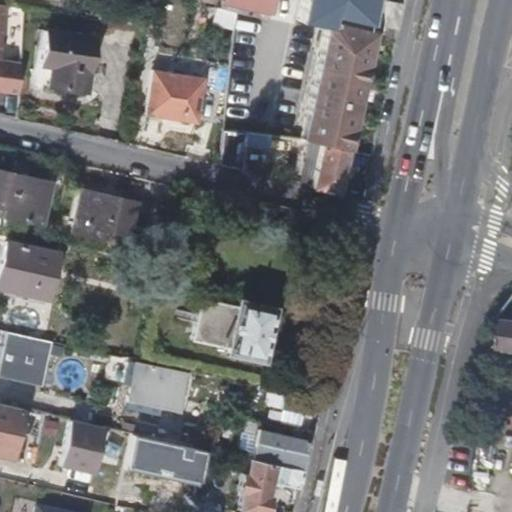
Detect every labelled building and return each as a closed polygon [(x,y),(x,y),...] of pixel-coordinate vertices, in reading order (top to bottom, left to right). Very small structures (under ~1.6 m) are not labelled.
[(221,0),(221,1),(270,10),(271,0),(221,0)] [(294,0),(271,0),(270,10),(291,14),(294,0)] [(301,0),(298,15),(329,22),(334,3),(340,5),(338,12),(370,19),(373,0),(301,0)] [(399,18),(403,1),(397,0),(384,0),(382,14),(399,18)] [(300,135),(321,138),(349,145),(362,88),(365,79),(376,28),(337,19),(331,19),(329,22),(326,25),(310,91),(300,135)] [(36,61),(43,28),(36,26),(30,59),(36,61)] [(93,35),(43,28),(36,61),(50,63),(47,83),(83,89),(93,35)] [(133,33),(108,29),(105,41),(130,46),(133,33)] [(0,88),(15,91),(15,81),(16,60),(0,56),(0,88)] [(202,80),(149,70),(141,111),(194,121),(202,80)] [(365,79),(362,88),(372,91),(374,81),(365,79)] [(219,127),(214,164),(236,168),(241,130),(219,127)] [(321,138),(311,184),(339,192),(349,145),(321,138)] [(0,200),(9,203),(6,215),(37,223),(47,183),(0,171),(0,200)] [(113,228),(112,231),(129,235),(137,205),(85,192),(75,231),(104,239),(106,226),(113,228)] [(0,213),(6,215),(9,203),(0,200),(0,213)] [(110,240),(112,231),(113,228),(106,226),(104,239),(110,240)] [(0,257),(0,286),(33,295),(45,298),(54,254),(4,242),(0,257)] [(0,294),(32,303),(33,295),(0,286),(0,294)] [(273,309),(239,301),(238,306),(201,299),(193,337),(230,346),(229,353),(262,360),(273,309)] [(511,324),(504,323),(499,354),(511,355),(511,324)] [(49,342),(2,332),(0,342),(0,371),(40,380),(49,342)] [(183,375),(134,364),(125,400),(175,412),(183,375)] [(502,373),(493,371),(485,418),(494,419),(502,373)] [(311,418),(315,402),(284,396),(281,411),(311,418)] [(22,408),(0,402),(0,454),(10,458),(17,432),(22,408)] [(24,430),(36,433),(40,412),(22,408),(17,432),(24,434),(24,430)] [(91,472),(101,425),(64,417),(54,463),(91,472)] [(481,445),(490,446),(494,419),(485,418),(481,445)] [(300,471),(306,442),(258,431),(251,459),(300,471)] [(203,452),(125,435),(118,470),(197,487),(203,452)] [(219,439),(216,451),(244,458),(246,445),(219,439)] [(481,445),(473,486),(484,487),(490,446),(481,445)] [(296,488),(300,471),(251,459),(246,458),(242,475),(239,474),(235,491),(239,492),(235,507),(253,511),(262,511),(266,495),(262,494),(265,481),(268,482),(268,484),(279,487),(280,484),(296,488)] [(322,476),(316,475),(313,487),(313,491),(318,492),(322,476)]
